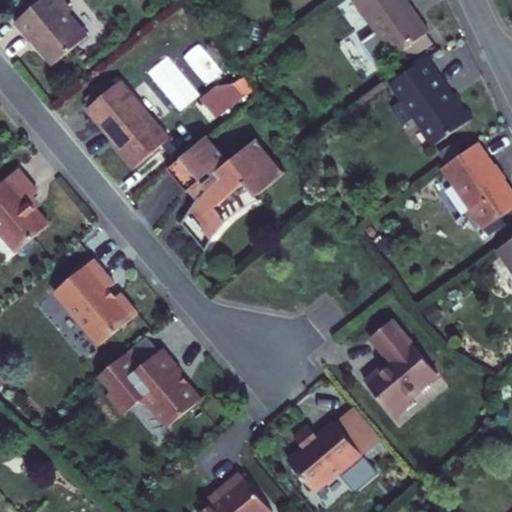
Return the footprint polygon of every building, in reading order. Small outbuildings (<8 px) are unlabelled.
[(68,0),(40,0),(16,21),(32,40),(34,38),(56,63),(90,34),(70,10),(72,8),(71,3),(68,0)] [(431,30),(409,0),(354,0),(393,56),(431,30)] [(456,92),(452,94),(425,58),(404,72),(393,80),(406,97),(391,107),(404,125),(415,118),(435,144),(473,117),(456,92)] [(122,79),(88,107),(137,166),(171,138),(122,79)] [(259,136),(230,160),(208,134),(168,167),(196,201),(187,214),(206,237),(227,219),(216,206),(245,182),(257,196),(287,171),(259,136)] [(511,187),(479,141),(442,167),(484,228),(511,208),(511,187)] [(39,190),(19,167),(0,182),(0,229),(17,250),(50,223),(37,208),(29,198),(34,194),(39,190)] [(34,194),(29,198),(37,208),(42,203),(34,194)] [(389,234),(378,241),(387,253),(398,246),(389,234)] [(511,269),(511,238),(498,248),(511,269)] [(55,290),(100,344),(139,311),(121,291),(117,294),(110,286),(115,282),(95,257),(55,290)] [(393,319),(372,337),(391,359),(366,380),(397,417),(413,404),(409,399),(439,374),(393,319)] [(161,349),(149,333),(100,374),(113,389),(110,391),(127,411),(142,399),(148,399),(166,421),(174,422),(201,399),(180,372),(184,369),(165,346),(161,349)] [(318,434),(309,422),(295,434),(305,445),(290,458),(291,460),(315,489),(339,469),(343,474),(365,455),(335,420),(318,434)] [(291,460),(272,477),(295,505),(315,489),(291,460)] [(206,511),(275,511),(245,474),(223,491),(227,496),(217,503),(206,511)] [(227,496),(223,491),(214,499),(217,503),(227,496)]
